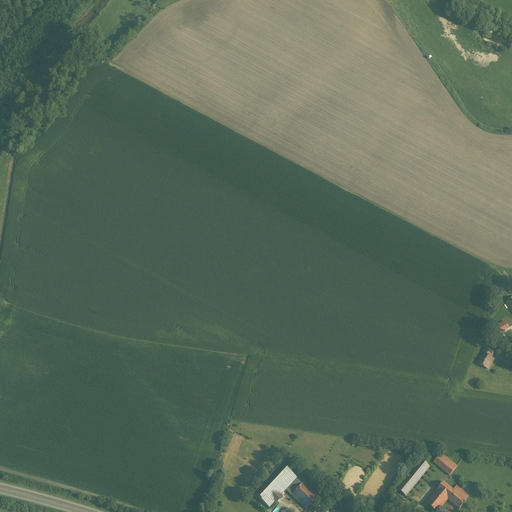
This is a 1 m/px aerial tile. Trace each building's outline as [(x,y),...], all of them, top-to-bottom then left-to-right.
[(507,314),(503,316),(507,323),(511,320),(507,314)] [(484,355),(491,358),(494,353),(486,348),(483,354),(484,355)] [(480,359),(478,364),(488,370),(491,365),(490,365),(493,359),(491,358),(484,355),(482,360),(480,359)] [(441,454),(434,463),(449,476),(456,467),(441,454)] [(419,461),(396,488),(406,496),(429,469),(419,461)] [(285,490),(296,478),(281,464),(253,493),(269,508),(274,503),(275,504),(282,496),(281,495),(285,490)] [(302,484),(296,478),(285,490),(291,496),(302,484)] [(308,478),(303,484),(314,494),(319,488),(308,478)] [(435,511),(437,511),(441,508),(447,500),(459,509),(469,497),(447,478),(425,504),(432,509),(435,511)] [(302,484),(291,496),(306,509),(318,497),(314,494),(303,484),(303,483),(302,484)]
